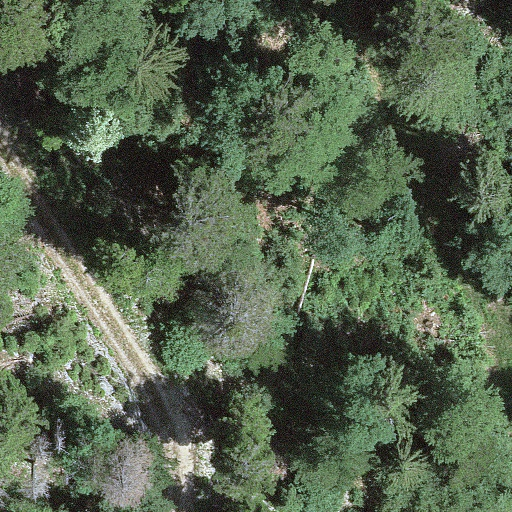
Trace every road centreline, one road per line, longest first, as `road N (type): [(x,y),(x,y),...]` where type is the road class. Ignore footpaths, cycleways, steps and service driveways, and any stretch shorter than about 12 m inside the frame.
road 1 (track): [(201,511),(212,467),(118,347),(0,136)]
road 2 (track): [(511,372),(436,201),(368,0)]
